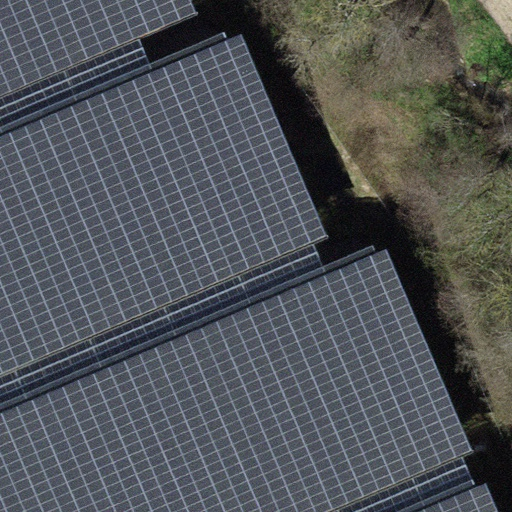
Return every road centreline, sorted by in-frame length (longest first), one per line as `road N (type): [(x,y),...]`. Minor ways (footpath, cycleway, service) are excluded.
road 1 (unknown): [(0,372),(355,208)]
road 2 (unknown): [(355,208),(483,454)]
road 3 (unknown): [(227,25),(283,80),(355,208)]
road 4 (unknown): [(354,511),(483,454)]
